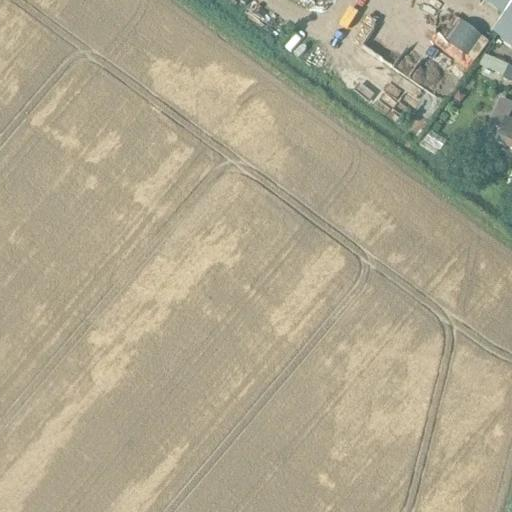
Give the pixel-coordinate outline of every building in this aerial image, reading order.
[(511,52),(511,0),(476,0),(503,22),(492,36),(497,40),(511,52)] [(454,19),(440,39),(474,64),(489,44),(454,19)] [(511,69),(508,67),(503,79),(511,82),(511,69)] [(459,93),(454,99),(460,105),(465,98),(459,93)] [(511,107),(501,102),(482,147),(492,152),(491,154),(511,164),(511,107)]
